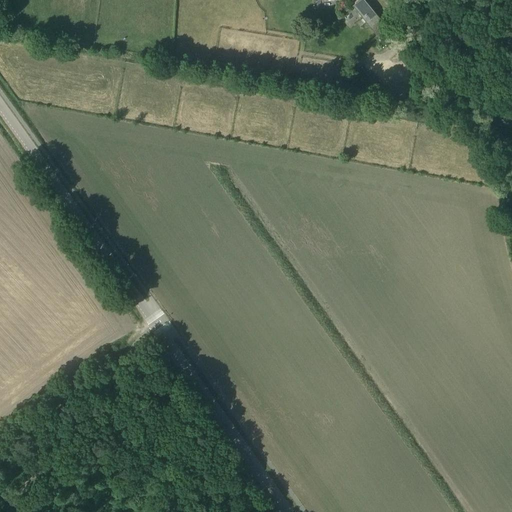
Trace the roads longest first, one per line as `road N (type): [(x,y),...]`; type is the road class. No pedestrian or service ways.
road 1 (unclassified): [(0,105),(286,511)]
road 2 (track): [(511,139),(388,0)]
